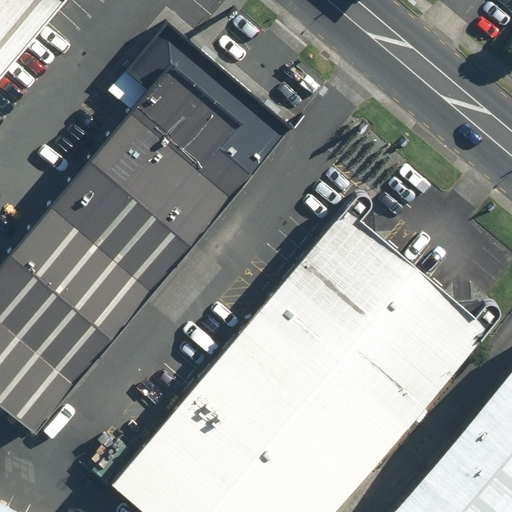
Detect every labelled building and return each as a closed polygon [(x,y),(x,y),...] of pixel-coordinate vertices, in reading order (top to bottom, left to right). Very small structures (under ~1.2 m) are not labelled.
[(0,0),(0,72),(63,0),(0,0)] [(0,407),(28,432),(291,128),(187,39),(0,254),(0,407)] [(323,511),(483,328),(341,206),(102,481),(137,511),(323,511)] [(511,511),(511,355),(376,511),(511,511)] [(0,511),(36,511),(0,492),(0,511)]
